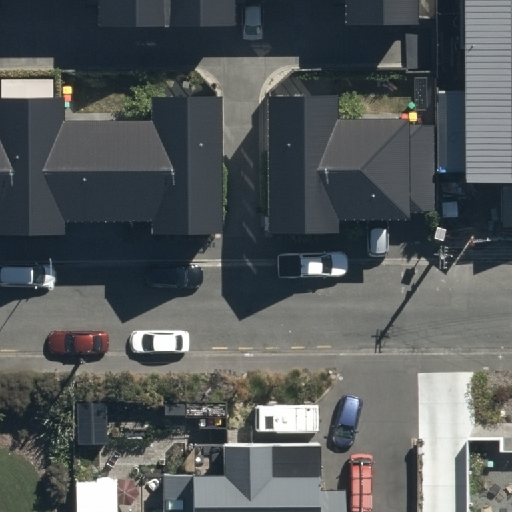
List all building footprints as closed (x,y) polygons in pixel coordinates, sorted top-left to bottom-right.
[(97,0),(98,27),(228,25),(228,0),(346,0),(347,22),(413,22),(412,0),(97,0)] [(511,18),(467,18),(467,202),(511,202),(511,42),(511,43),(511,18)] [(0,244),(69,244),(69,230),(140,229),(140,242),(227,242),(226,92),(143,92),(143,119),(67,119),(67,99),(0,99),(0,244)] [(335,117),(335,97),(268,98),(269,225),(406,224),(405,210),(438,210),(437,116),(335,117)] [(153,484),(153,511),(332,511),(332,504),(303,504),(303,453),(181,453),(181,484),(153,484)]
